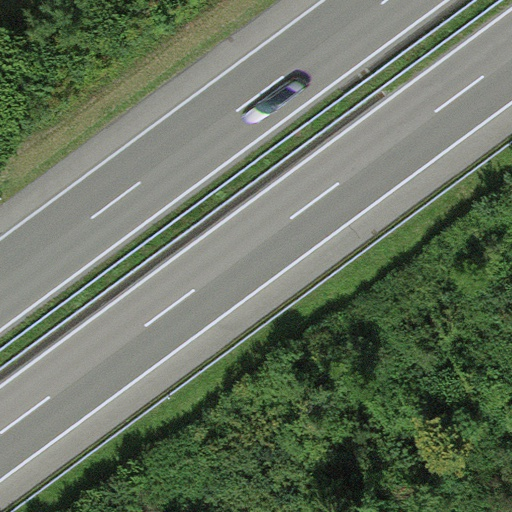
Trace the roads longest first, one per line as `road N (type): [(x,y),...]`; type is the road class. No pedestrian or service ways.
road 1 (motorway): [(0,436),(511,58)]
road 2 (motorway): [(390,0),(0,288)]
